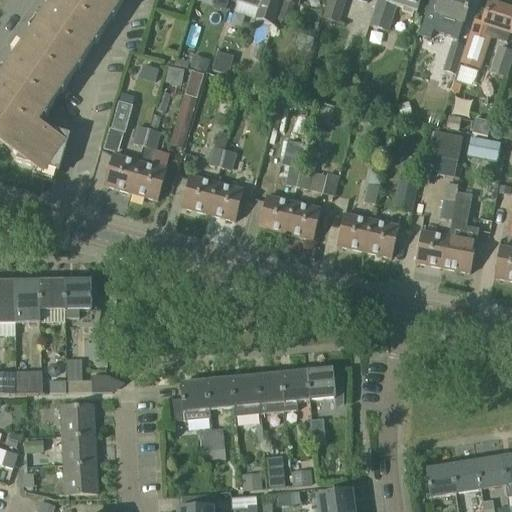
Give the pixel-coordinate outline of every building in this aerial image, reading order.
[(58,0),(62,2),(57,9),(55,7),(43,24),(39,21),(38,22),(45,27),(41,33),(38,32),(26,49),(22,46),(21,47),(28,52),(24,58),(21,57),(10,74),(5,71),(4,72),(11,77),(7,83),(4,81),(0,87),(0,147),(6,149),(19,158),(16,163),(36,169),(35,169),(41,173),(43,170),(59,175),(70,138),(39,128),(28,145),(22,141),(118,0),(58,0)] [(281,0),(237,0),(236,4),(259,11),(256,21),(272,26),(276,14),(280,1),(281,1),(281,0)] [(281,0),(281,1),(285,2),(278,22),(288,25),(295,6),(298,7),(300,0),(281,0)] [(328,0),(322,20),(338,25),(345,0),(328,0)] [(388,0),(387,4),(378,1),(370,27),(388,32),(396,8),(404,11),(402,15),(413,18),(414,14),(417,15),(421,0),(388,0)] [(429,38),(441,42),(448,20),(464,24),(471,0),(439,0),(435,15),(436,16),(429,38)] [(462,65),(480,71),(490,39),(507,45),(510,36),(511,36),(511,33),(511,13),(489,7),(483,26),(475,24),(462,65)] [(451,43),(441,72),(455,76),(456,74),(464,47),(451,43)] [(489,75),(490,75),(506,80),(511,62),(511,53),(498,49),(489,75)] [(351,88),(348,99),(360,103),(363,92),(351,88)] [(133,108),(118,104),(111,132),(125,136),(133,108)] [(401,120),(412,117),(408,104),(407,104),(397,107),(401,120)] [(145,149),(150,132),(156,112),(145,109),(134,146),(145,149)] [(471,136),(487,139),(490,125),(475,121),(471,136)] [(460,139),(432,133),(428,157),(456,163),(460,139)] [(497,164),(500,146),(470,140),(467,159),(497,164)] [(281,167),(289,169),(299,171),(305,147),(287,143),(281,167)] [(221,170),(226,152),(214,149),(210,168),(221,170)] [(238,155),(226,152),(221,170),(233,173),(238,155)] [(104,188),(131,196),(140,164),(113,156),(104,188)] [(140,164),(131,196),(158,204),(167,172),(140,164)] [(289,169),(285,187),(297,190),(301,172),(299,171),(289,169)] [(301,172),(297,190),(308,193),(312,175),(312,174),(301,172)] [(326,179),(322,196),(335,199),(339,178),(327,175),(326,179)] [(181,210),(208,217),(217,185),(189,178),(181,210)] [(418,183),(403,180),(396,212),(411,216),(418,183)] [(217,185),(208,217),(236,224),(244,193),(217,185)] [(379,208),(382,196),(384,189),(371,186),(367,205),(379,208)] [(460,188),(457,205),(453,224),(467,226),(474,190),(460,188)] [(259,230),(286,237),(294,205),(266,198),(259,230)] [(443,222),(453,224),(457,205),(446,203),(443,222)] [(294,205),(286,237),(314,244),(321,211),(294,205)] [(337,249),(364,255),(372,222),(344,216),(337,249)] [(372,222),(364,255),(392,261),(399,228),(372,222)] [(415,266),(443,271),(449,239),(421,233),(415,266)] [(449,239),(443,271),(471,276),(477,244),(449,239)] [(494,280),(511,283),(511,250),(499,249),(494,280)] [(64,283),(65,313),(65,321),(79,321),(79,313),(91,313),(90,282),(64,283)] [(15,284),(15,326),(16,326),(16,324),(29,324),(29,314),(41,313),(40,283),(15,284)] [(40,283),(41,313),(65,313),(64,283),(40,283)] [(0,284),(0,326),(15,326),(15,284),(0,284)] [(281,376),(285,414),(298,413),(297,405),(309,404),(306,373),(305,373),(302,370),(294,371),(292,375),(281,376)] [(306,373),(309,404),(335,401),(335,399),(333,380),(332,371),(306,373)] [(42,374),(16,374),(17,396),(43,396),(42,374)] [(256,378),(259,417),(285,414),(281,376),(256,378)] [(231,380),(234,411),(235,419),(259,417),(256,378),(231,380)] [(207,383),(210,413),(234,411),(231,380),(207,383)] [(343,380),(333,380),(335,399),(343,398),(343,392),(343,380)] [(16,382),(0,382),(0,395),(16,396),(16,382)] [(66,383),(50,384),(50,396),(66,396),(66,383)] [(93,383),(68,383),(68,396),(93,395),(93,383)] [(207,383),(181,385),(185,423),(210,421),(209,413),(210,413),(207,383)] [(62,439),(95,438),(94,408),(61,410),(62,439)] [(227,460),(226,431),(201,432),(202,461),(227,460)] [(64,468),(97,466),(95,438),(62,439),(64,468)] [(23,444),(24,456),(44,455),(43,443),(23,444)] [(0,452),(0,464),(16,467),(18,456),(0,452)] [(511,458),(500,460),(505,490),(511,488),(511,458)] [(268,491),(285,489),(282,459),(266,460),(268,491)] [(475,464),(480,494),(505,490),(500,460),(475,464)] [(450,468),(455,497),(480,494),(475,464),(450,468)] [(98,496),(97,466),(64,468),(65,498),(98,496)] [(450,468),(426,472),(431,501),(455,497),(450,468)] [(291,474),(292,489),(312,487),(311,472),(291,474)] [(262,492),(261,476),(241,477),(243,493),(262,492)] [(319,511),(353,511),(351,493),(318,498),(319,511)] [(278,509),(300,507),(299,495),(277,497),(278,509)]
